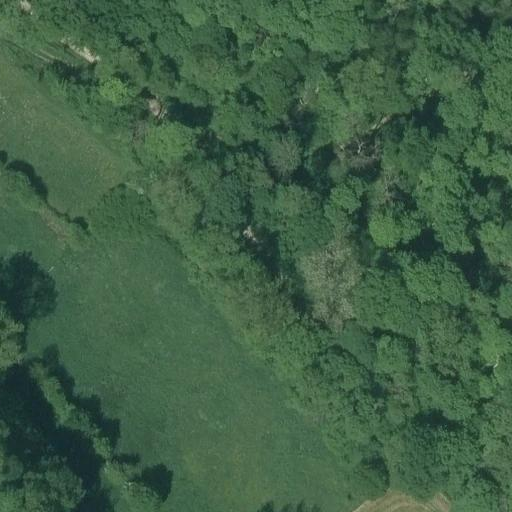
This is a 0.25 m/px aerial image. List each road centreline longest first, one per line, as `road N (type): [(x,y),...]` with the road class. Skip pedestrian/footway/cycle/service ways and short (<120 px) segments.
road 1 (track): [(502,511),(455,448),(369,396),(333,338),(267,268),(199,152),(154,110)]
road 2 (track): [(154,110),(16,0)]
